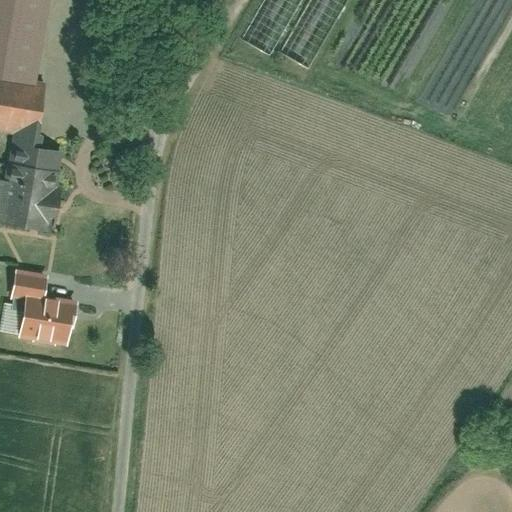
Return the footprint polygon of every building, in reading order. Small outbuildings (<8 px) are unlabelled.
[(32,75),(44,0),(0,0),(0,125),(11,127),(34,131),(43,77),(32,75)] [(11,127),(5,158),(54,167),(58,142),(33,138),(34,131),(11,127)] [(54,167),(5,158),(2,176),(0,175),(0,223),(43,231),(54,167)] [(43,272),(12,268),(9,291),(40,296),(43,272)] [(72,302),(19,295),(14,336),(62,342),(64,326),(69,327),(72,302)]
